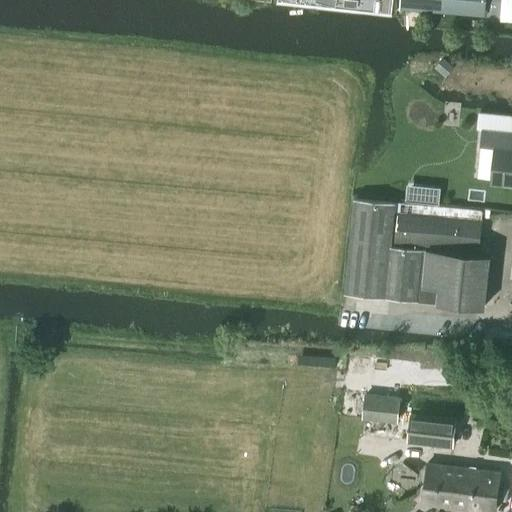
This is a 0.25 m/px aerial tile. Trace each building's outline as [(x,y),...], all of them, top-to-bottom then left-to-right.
[(485,14),(485,0),(401,0),(401,7),(485,14)] [(442,59),(434,67),(444,77),(453,67),(446,60),(444,58),(443,57),(443,58),(442,59)] [(511,183),(511,147),(511,148),(511,135),(482,132),(480,145),(495,147),(492,181),(511,183)] [(407,184),(405,199),(438,203),(440,187),(407,184)] [(394,245),(391,245),(395,202),(354,197),(344,293),(484,307),(489,255),(477,254),(480,223),(397,214),(394,245)] [(434,320),(433,331),(433,332),(464,334),(465,322),(434,320)] [(366,394),(363,417),(396,421),(399,398),(366,394)] [(411,414),(407,442),(452,447),(455,419),(411,414)] [(496,511),(500,471),(428,464),(424,503),(496,511)]
